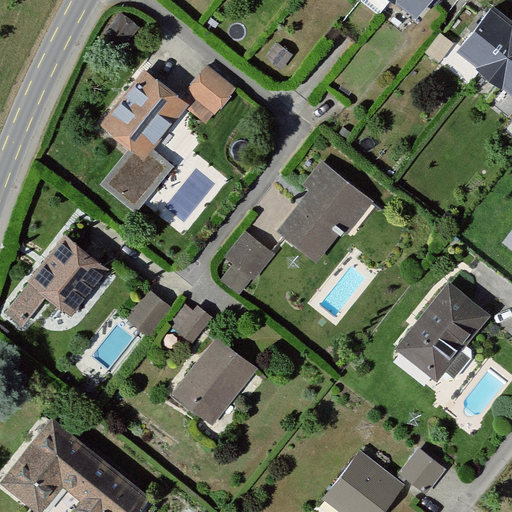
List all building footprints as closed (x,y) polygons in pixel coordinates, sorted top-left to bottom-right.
[(428,0),(391,0),(416,18),(428,0)] [(511,21),(488,2),(452,47),(511,95),(511,21)] [(185,97),(142,66),(97,128),(140,159),(185,97)] [(367,201),(320,162),(302,184),(307,189),(273,231),(315,265),(367,201)] [(246,226),(228,254),(234,258),(223,276),(246,291),(276,246),(246,226)] [(101,270),(57,239),(25,283),(69,315),(101,270)] [(486,314),(449,283),(395,346),(432,378),(486,314)] [(150,331),(172,301),(150,285),(128,315),(150,331)] [(193,339),(214,318),(191,296),(171,318),(193,339)] [(253,366),(211,335),(168,392),(209,423),(253,366)] [(135,511),(149,495),(47,413),(0,471),(0,484),(34,511),(61,477),(104,511),(135,511)] [(402,467),(428,488),(448,463),(422,442),(402,467)] [(381,511),(403,483),(357,449),(320,499),(337,511),(381,511)]
